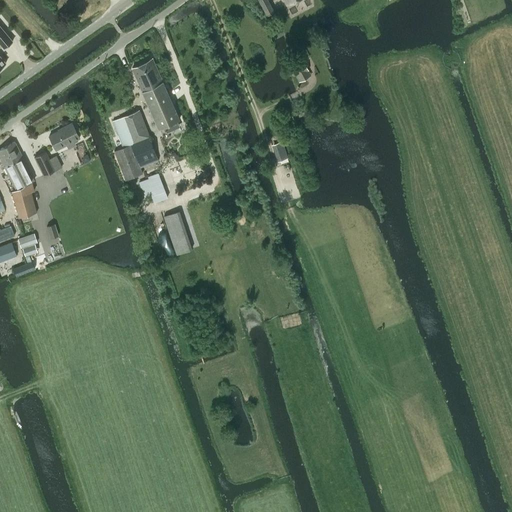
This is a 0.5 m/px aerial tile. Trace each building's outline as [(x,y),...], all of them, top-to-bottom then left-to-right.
[(258,0),(267,15),(274,11),(267,0),(258,0)] [(0,67),(6,63),(5,63),(0,56),(0,46),(2,45),(4,48),(12,42),(12,41),(0,26),(0,67)] [(299,81),(311,75),(301,57),(289,64),(299,81)] [(131,68),(158,128),(179,119),(152,58),(131,68)] [(114,151),(125,179),(142,173),(139,167),(158,160),(139,110),(113,121),(123,147),(114,151)] [(49,135),(56,149),(80,138),(72,122),(63,127),(64,128),(49,135)] [(282,141),(271,144),(277,162),(288,158),(282,141)] [(0,149),(0,158),(4,166),(16,160),(22,157),(14,142),(10,144),(8,142),(4,144),(5,147),(0,149)] [(52,171),(60,168),(62,167),(56,155),(49,158),(45,152),(34,157),(43,176),(52,171)] [(16,160),(4,166),(16,189),(31,181),(33,180),(24,160),(22,157),(16,160)] [(149,178),(139,182),(144,196),(151,194),(164,189),(158,173),(148,177),(149,178)] [(16,189),(12,191),(19,217),(36,212),(30,191),(34,190),(31,181),(16,189)] [(179,211),(164,216),(176,253),(191,249),(179,211)] [(55,223),(46,225),(50,238),(59,235),(55,223)] [(0,229),(0,239),(14,234),(11,225),(0,229)] [(34,233),(18,239),(21,247),(37,241),(34,233)] [(0,245),(0,261),(17,255),(12,242),(0,245)] [(35,243),(22,247),(25,256),(38,251),(35,243)] [(35,269),(34,268),(32,261),(13,268),(16,275),(16,276),(35,269)]
